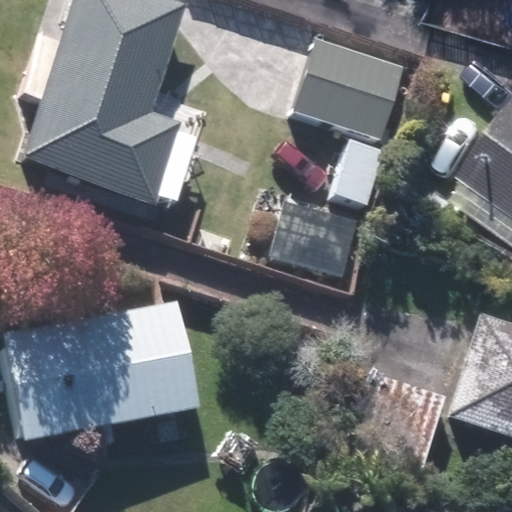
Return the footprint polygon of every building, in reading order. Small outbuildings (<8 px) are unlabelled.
[(136,0),(63,0),(8,169),(143,214),(171,131),(141,121),(176,13),(136,0)] [(395,72),(308,49),(290,117),(377,141),(395,72)] [(511,125),(462,195),(511,231),(511,125)] [(189,419),(168,311),(0,344),(0,396),(12,454),(189,419)] [(511,338),(470,325),(437,429),(511,452),(511,338)] [(437,399),(375,381),(348,472),(411,490),(437,399)] [(70,511),(87,485),(36,453),(13,489),(49,511),(70,511)]
